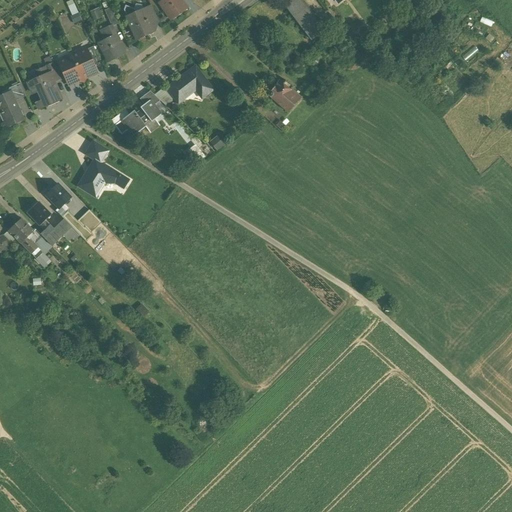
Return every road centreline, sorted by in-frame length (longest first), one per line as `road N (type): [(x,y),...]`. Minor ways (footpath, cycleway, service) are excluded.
road 1 (track): [(511,431),(359,296),(79,120)]
road 2 (track): [(139,511),(359,296)]
road 3 (secondary): [(240,0),(11,168)]
